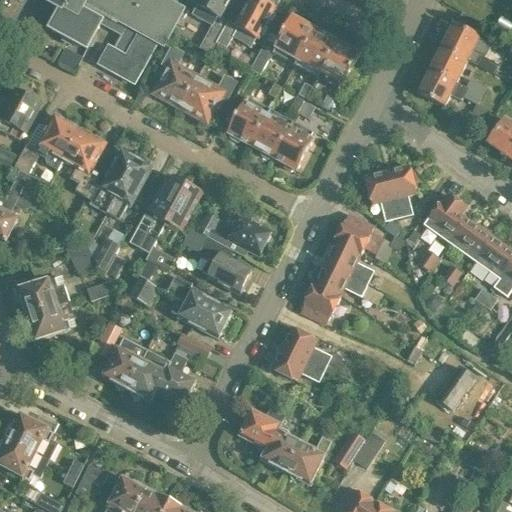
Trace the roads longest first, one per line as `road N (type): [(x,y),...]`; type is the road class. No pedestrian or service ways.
road 1 (residential): [(313,214),(0,46)]
road 2 (residential): [(188,468),(313,214)]
road 3 (residential): [(188,468),(2,369)]
road 4 (residential): [(511,202),(370,101)]
road 5 (residential): [(313,214),(370,101)]
